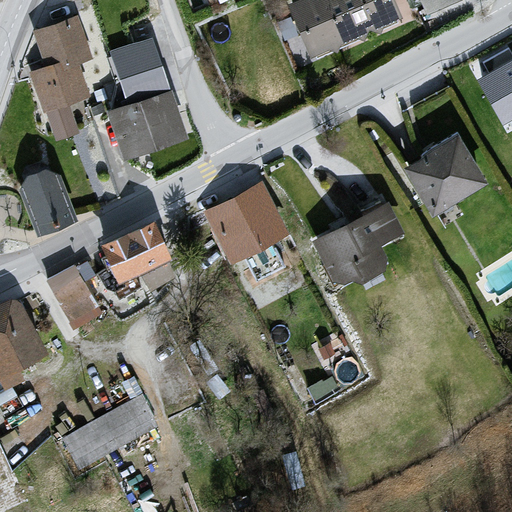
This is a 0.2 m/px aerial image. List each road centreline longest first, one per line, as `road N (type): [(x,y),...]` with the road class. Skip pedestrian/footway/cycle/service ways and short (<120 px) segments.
road 1 (residential): [(231,159),(511,5)]
road 2 (residential): [(0,278),(231,159)]
road 3 (residential): [(165,0),(231,159)]
